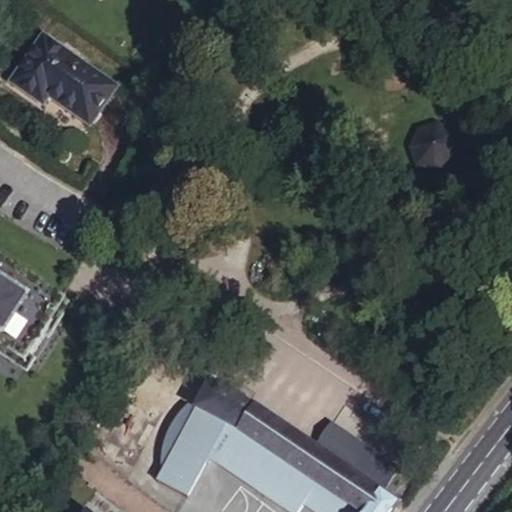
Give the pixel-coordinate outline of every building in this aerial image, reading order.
[(51,95),(94,124),(118,86),(45,36),(14,82),(45,104),(51,95)] [(461,153),(462,151),(462,142),(460,137),(458,133),(451,125),(446,123),(441,121),(436,120),(431,121),(426,122),(421,124),(417,128),(414,132),(411,136),(409,141),(409,146),(409,151),(411,156),(413,161),(416,165),(420,169),(425,171),(430,173),(435,173),(440,173),(445,172),(450,169),(457,162),(460,158),(461,153)] [(0,250),(0,261),(1,262),(20,275),(25,267),(0,250)] [(0,329),(8,335),(3,343),(31,362),(36,353),(48,336),(58,320),(50,314),(64,293),(25,267),(20,275),(1,262),(0,263),(0,329)] [(58,320),(48,336),(53,339),(77,301),(64,293),(50,314),(58,320)] [(0,347),(32,369),(41,357),(36,353),(31,362),(3,343),(8,335),(0,329),(0,347)] [(397,511),(401,507),(256,405),(254,410),(209,384),(194,410),(183,429),(172,421),(172,422),(168,429),(164,436),(161,444),(159,452),(157,460),(155,468),(154,479),(183,494),(226,418),(240,427),(342,499),(360,511),(397,511)] [(176,416),(172,421),(183,429),(194,410),(185,405),(181,409),(176,416)] [(333,423),(319,443),(386,490),(400,469),(333,423)] [(360,511),(342,499),(332,511),(360,511)]
